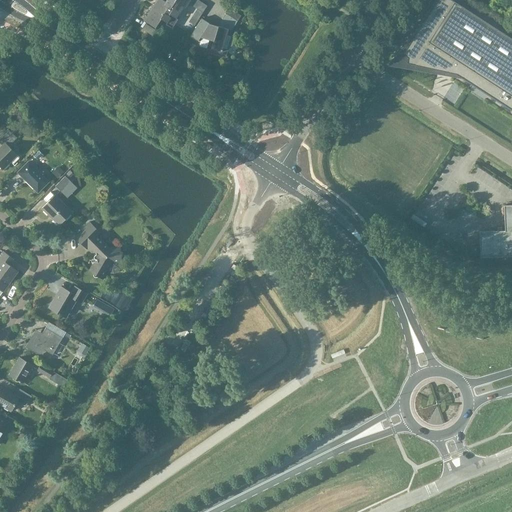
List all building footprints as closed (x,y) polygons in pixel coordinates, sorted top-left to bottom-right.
[(147,23),(142,30),(151,36),(155,30),(154,29),(161,19),(166,23),(165,24),(172,29),(178,19),(176,18),(183,7),(185,9),(188,4),(190,0),(166,0),(165,2),(162,0),(156,0),(143,20),(147,23)] [(197,0),(190,0),(188,4),(197,10),(202,13),(207,6),(197,0)] [(511,38),(451,0),(436,0),(397,61),(455,75),(511,111),(511,109),(509,108),(511,103),(511,38)] [(229,8),(222,20),(233,27),(237,21),(240,15),(229,8)] [(202,19),(191,37),(198,42),(200,38),(213,42),(210,54),(225,58),(227,51),(227,50),(230,48),(232,44),(233,39),(231,35),(227,34),(228,30),(217,26),(209,24),(202,19)] [(184,30),(189,33),(194,26),(189,23),(184,30)] [(226,77),(224,85),(232,87),(234,79),(226,77)] [(0,147),(0,165),(3,169),(17,155),(9,146),(17,138),(9,129),(0,137),(0,138),(5,143),(0,147)] [(42,155),(39,152),(34,156),(38,160),(42,155)] [(18,172),(38,193),(49,181),(29,161),(18,172)] [(58,178),(63,172),(58,167),(53,173),(58,178)] [(56,186),(61,191),(71,182),(66,176),(56,186)] [(42,208),(60,225),(72,213),(55,195),(42,208)] [(480,231),(481,257),(511,255),(511,204),(504,205),(505,234),(503,234),(503,231),(498,231),(498,234),(495,234),(495,230),(480,231)] [(76,236),(76,237),(90,252),(92,253),(94,253),(97,253),(98,263),(95,263),(94,264),(93,264),(93,265),(94,266),(90,271),(89,271),(104,280),(104,279),(107,273),(110,262),(122,263),(122,258),(123,257),(124,256),(124,255),(123,254),(122,253),(121,252),(120,246),(119,246),(119,247),(111,248),(99,237),(101,235),(102,235),(103,234),(90,223),(90,224),(77,237),(76,236)] [(0,274),(11,282),(18,272),(10,266),(14,259),(3,252),(0,256),(0,274)] [(0,290),(3,293),(11,282),(0,274),(0,290)] [(82,304),(88,294),(75,287),(71,293),(61,288),(49,308),(66,318),(77,301),(82,304)] [(97,300),(93,307),(99,311),(103,303),(97,300)] [(36,330),(26,348),(42,357),(46,351),(53,355),(63,339),(46,329),(43,334),(36,330)] [(186,339),(180,350),(184,352),(190,342),(186,339)] [(77,351),(77,352),(77,353),(78,354),(78,355),(79,355),(80,356),(81,356),(82,356),(83,356),(84,356),(85,355),(89,348),(82,343),(77,351)] [(9,376),(23,384),(33,366),(20,358),(9,376)] [(38,371),(50,379),(53,373),(41,366),(38,371)] [(26,407),(32,398),(19,390),(16,396),(2,388),(0,391),(0,405),(11,412),(17,402),(26,407)] [(0,440),(10,424),(0,418),(0,440)] [(30,438),(33,434),(22,427),(19,431),(30,438)]
